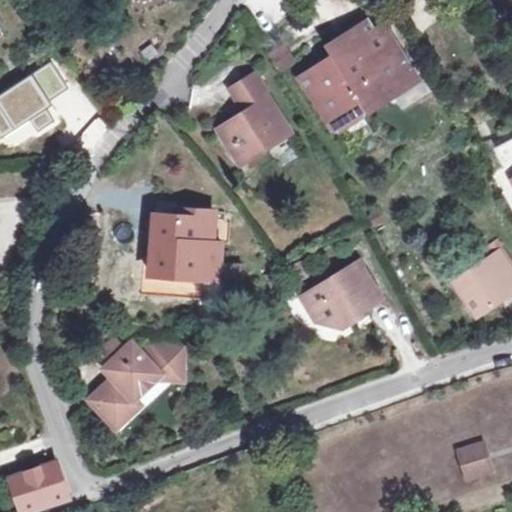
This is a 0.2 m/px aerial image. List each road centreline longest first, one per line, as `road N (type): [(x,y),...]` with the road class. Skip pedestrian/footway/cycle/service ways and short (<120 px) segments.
road 1 (residential): [(79,497),(34,361),(31,306),(43,253),(77,181),(229,0)]
road 2 (residential): [(511,347),(79,497)]
